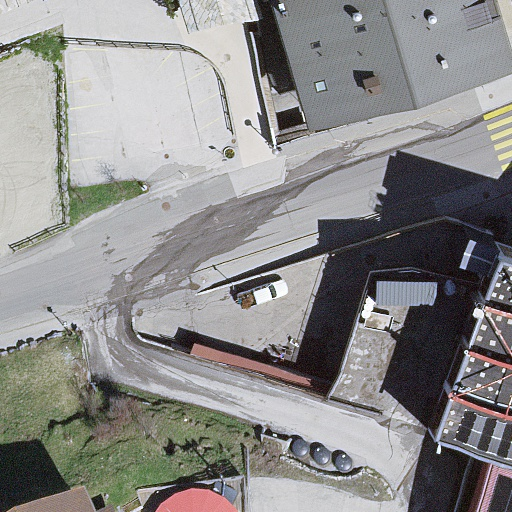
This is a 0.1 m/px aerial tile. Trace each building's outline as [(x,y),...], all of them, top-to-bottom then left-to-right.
[(0,0),(0,21),(54,0),(0,0)] [(174,0),(184,40),(220,30),(258,20),(252,0),(174,0)] [(264,0),(307,139),(508,77),(496,39),(484,0),(264,0)] [(511,0),(484,0),(496,39),(511,32),(511,0)] [(485,465),(470,511),(511,511),(511,252),(490,248),(475,294),(428,451),(485,465)] [(428,451),(475,294),(408,259),(364,267),(323,405),(428,451)] [(152,495),(152,511),(246,511),(246,492),(152,495)]
